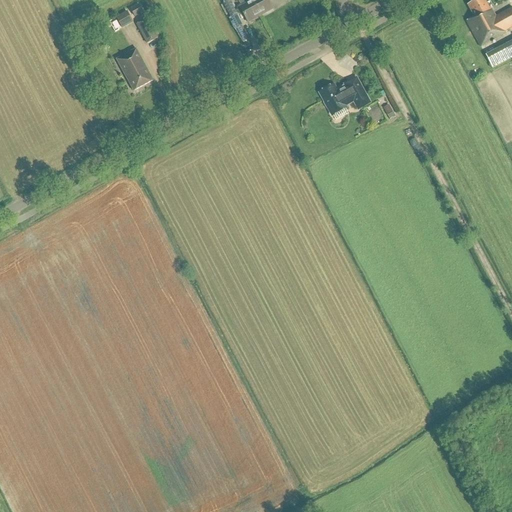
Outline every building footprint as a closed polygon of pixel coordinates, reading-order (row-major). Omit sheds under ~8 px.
[(238,0),(242,7),(240,8),(248,23),(260,17),(251,0),(238,0)] [(251,0),(260,17),(273,10),(267,0),(251,0)] [(484,0),(478,0),(468,6),(474,18),(467,22),(480,47),(505,33),(504,32),(511,27),(511,8),(496,17),(493,12),(492,13),(490,9),(489,9),(484,0)] [(242,25),(237,15),(229,1),(223,5),(236,29),(242,25)] [(130,10),(135,18),(143,14),(138,6),(130,10)] [(116,18),(123,29),(133,23),(126,12),(116,18)] [(137,25),(147,45),(158,39),(148,19),(137,25)] [(134,92),(153,82),(137,51),(117,61),(134,92)] [(336,66),(347,73),(353,64),(341,57),(336,66)] [(370,104),(356,79),(345,85),(346,88),(338,93),(334,86),(320,94),(332,116),(346,109),(345,107),(354,102),(358,110),(370,104)] [(380,116),(386,115),(383,106),(378,107),(380,116)]
